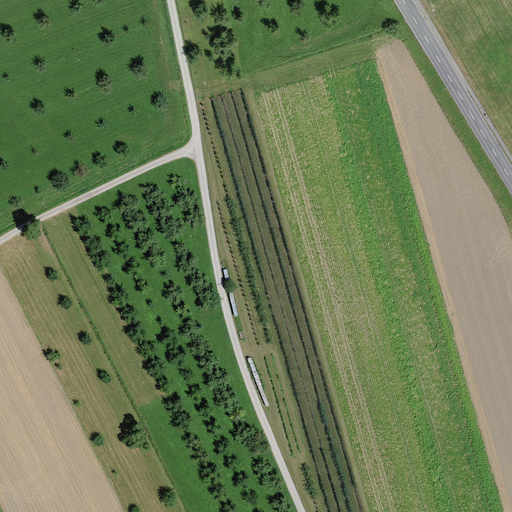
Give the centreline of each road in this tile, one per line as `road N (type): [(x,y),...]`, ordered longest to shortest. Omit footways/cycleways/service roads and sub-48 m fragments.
road 1 (unclassified): [(303,511),(250,387),(219,283),(171,0)]
road 2 (track): [(198,144),(0,244)]
road 3 (secondary): [(403,0),(511,179)]
